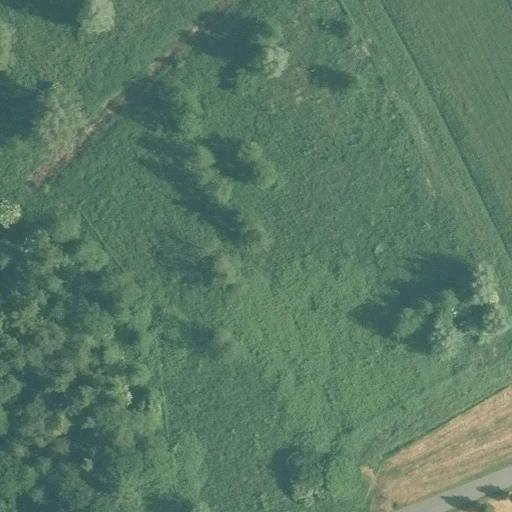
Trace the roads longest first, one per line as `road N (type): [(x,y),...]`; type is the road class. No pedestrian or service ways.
road 1 (track): [(511,313),(352,0)]
road 2 (track): [(351,511),(360,496),(358,453),(367,441),(511,360)]
road 3 (track): [(360,496),(511,416)]
